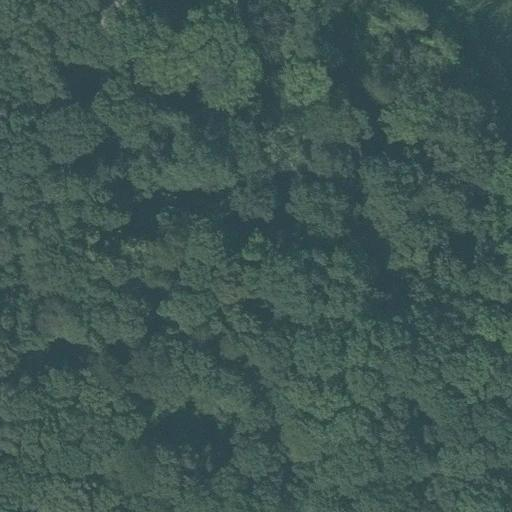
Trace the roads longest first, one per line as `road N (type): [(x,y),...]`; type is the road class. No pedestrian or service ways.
road 1 (track): [(102,0),(100,39),(82,71),(0,152)]
road 2 (track): [(0,402),(33,441),(38,470),(2,511)]
